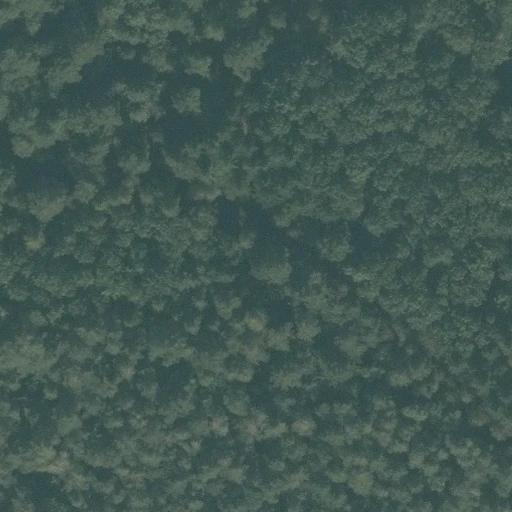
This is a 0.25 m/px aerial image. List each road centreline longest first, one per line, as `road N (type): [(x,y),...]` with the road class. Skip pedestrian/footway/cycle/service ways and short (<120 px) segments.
road 1 (unknown): [(511,438),(354,348),(387,287),(0,68)]
road 2 (track): [(266,511),(354,348)]
